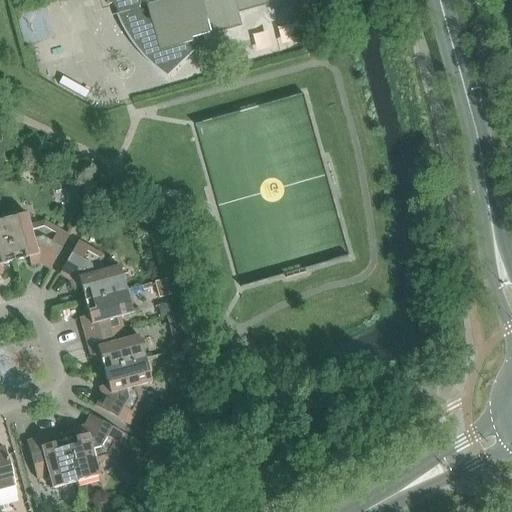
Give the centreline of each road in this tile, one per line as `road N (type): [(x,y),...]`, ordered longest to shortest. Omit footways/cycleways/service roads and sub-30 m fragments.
road 1 (tertiary): [(511,299),(440,0)]
road 2 (residential): [(0,404),(45,391),(55,370),(37,315),(20,307),(0,312)]
road 3 (tertiary): [(365,511),(509,432)]
